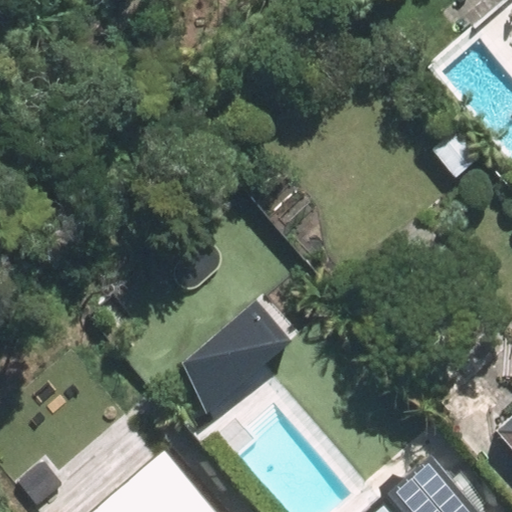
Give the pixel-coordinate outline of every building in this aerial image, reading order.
[(428,152),(450,178),(473,157),(451,132),(428,152)] [(270,352),(234,312),(159,380),(194,420),(270,352)] [(511,414),(493,432),(511,453),(511,414)] [(216,511),(136,417),(23,511),(216,511)] [(470,511),(422,456),(355,511),(470,511)]
